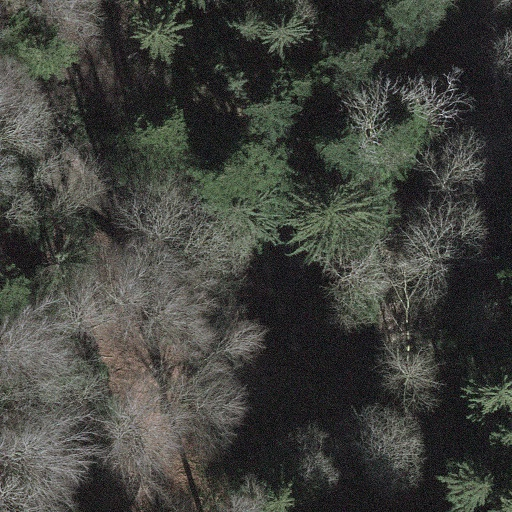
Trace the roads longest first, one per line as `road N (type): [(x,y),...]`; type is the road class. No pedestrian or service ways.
road 1 (track): [(56,0),(83,76),(255,207),(335,374),(444,511)]
road 2 (track): [(307,315),(246,313),(178,223),(67,195),(0,103)]
